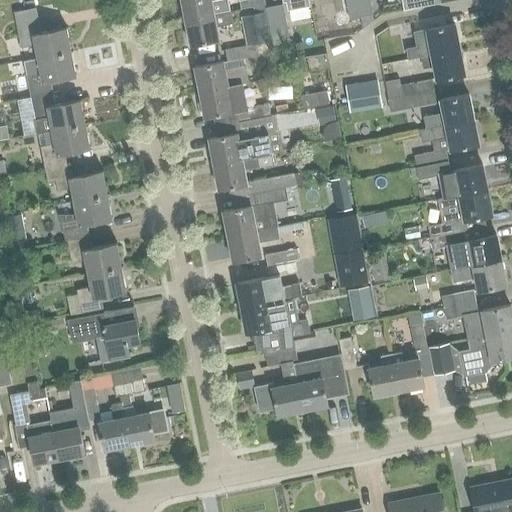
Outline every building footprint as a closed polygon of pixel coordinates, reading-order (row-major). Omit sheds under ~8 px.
[(183,0),(187,20),(216,15),(232,11),(229,0),(226,0),(213,3),(212,0),(183,0)] [(241,0),(243,9),(255,7),(256,12),(266,9),(264,0),(241,0)] [(283,0),(283,1),(286,0),(288,9),(310,5),(309,0),(283,0)] [(347,0),(351,17),(362,15),(358,0),(347,0)] [(358,0),(362,15),(374,13),(371,0),(358,0)] [(404,0),(406,10),(442,3),(441,0),(404,0)] [(283,4),(266,7),(266,9),(273,45),(290,42),(283,4)] [(216,15),(187,20),(192,45),(221,40),(218,27),(233,24),(231,12),(216,15)] [(272,41),(266,13),(243,17),(248,45),(272,41)] [(37,45),(39,57),(73,51),(68,28),(43,32),(40,20),(19,24),(23,47),(37,45)] [(418,47),(407,49),(409,60),(422,57),(460,49),(460,48),(458,40),(455,24),(415,32),(418,47)] [(226,50),(228,60),(260,54),(258,44),(226,50)] [(460,49),(422,57),(424,69),(434,67),(436,80),(465,75),(462,59),(458,59),(457,51),(460,51),(460,49)] [(39,57),(24,60),(31,97),(33,96),(54,93),(52,80),(77,75),(73,51),(39,57)] [(225,61),(196,66),(201,92),(242,84),(245,83),(249,82),(246,66),(226,70),(225,61)] [(404,96),(405,97),(412,96),(435,91),(433,79),(401,85),(399,79),(387,81),(390,99),(404,96)] [(345,85),(350,113),(382,108),(377,80),(345,85)] [(238,110),(247,108),(242,84),(201,92),(206,117),(238,111),(238,110)] [(327,91),(317,93),(320,105),(329,103),(327,91)] [(435,91),(412,96),(415,107),(437,103),(435,91)] [(57,105),(54,93),(33,96),(38,120),(36,120),(38,132),(54,129),(86,124),(82,100),(57,105)] [(423,117),(426,129),(474,119),(469,94),(440,100),(443,113),(423,117)] [(240,122),(271,116),(269,103),(247,108),(238,110),(238,111),(240,122)] [(325,108),(320,109),(323,125),(326,124),(331,121),(335,120),(333,106),(325,108)] [(239,133),(211,139),(216,164),(262,154),(262,155),(274,153),(283,151),(279,131),(276,115),(271,116),(240,122),(242,132),(239,133)] [(479,144),(474,119),(426,129),(419,130),(422,143),(431,141),(433,151),(447,148),(447,151),(450,150),(479,144)] [(86,124),(54,129),(56,144),(43,146),(47,169),(69,164),(67,153),(91,148),(86,124)] [(0,139),(9,138),(6,126),(0,127),(0,139)] [(413,155),(416,167),(452,159),(450,150),(447,151),(447,148),(433,151),(413,155)] [(262,155),(262,154),(216,164),(221,189),(249,183),(246,170),(276,164),(274,153),(262,155)] [(454,170),(452,159),(416,167),(418,178),(439,174),(454,171),(454,170)] [(69,164),(47,169),(49,181),(57,180),(59,191),(73,188),(76,201),(108,195),(103,170),(71,176),(69,164)] [(459,195),(487,190),(482,164),(454,170),(454,171),(439,174),(444,198),(459,195)] [(295,184),(304,182),(302,172),(293,174),(295,184)] [(255,193),(283,188),(295,185),(293,174),(253,182),(255,193)] [(346,178),(332,180),(334,191),(348,188),(346,178)] [(285,200),(283,188),(255,193),(257,205),(225,211),(229,236),(279,227),(274,202),(285,200)] [(440,199),(438,200),(442,223),(461,220),(461,221),(464,220),(492,215),(487,190),(459,195),(444,198),(440,199)] [(68,240),(89,236),(87,224),(113,219),(108,195),(76,201),(78,214),(64,217),(68,240)] [(356,212),(328,217),(334,251),(363,246),(356,212)] [(430,225),(432,237),(463,231),(461,220),(442,223),(430,225)] [(289,239),(307,237),(305,222),(287,224),(289,239)] [(281,239),(279,227),(229,236),(234,261),(262,256),(260,243),(281,239)] [(24,228),(8,231),(10,246),(27,243),(24,228)] [(463,231),(432,237),(434,248),(465,242),(463,231)] [(89,236),(68,240),(73,263),(87,260),(90,273),(122,267),(117,243),(92,248),(89,236)] [(465,242),(447,246),(452,270),(474,266),(503,261),(498,236),(470,241),(465,242)] [(268,266),(296,261),(300,260),(297,248),(266,254),(268,266)] [(363,248),(335,253),(340,283),(369,277),(363,248)] [(503,261),(474,266),(452,270),(454,283),(477,279),(479,291),(507,286),(503,261)] [(122,267),(90,273),(92,287),(78,290),(82,313),(103,309),(101,296),(126,291),(122,267)] [(389,268),(373,271),(375,282),(391,278),(389,268)] [(263,278),(238,283),(243,308),(293,298),(293,297),(302,295),(300,283),(290,284),(282,286),(280,276),(280,275),(267,278),(264,279),(263,278)] [(428,288),(426,276),(413,279),(415,290),(428,288)] [(349,290),(351,300),(370,297),(368,287),(349,290)] [(443,296),(445,309),(477,303),(474,290),(443,296)] [(374,316),(370,297),(351,300),(355,320),(374,316)] [(293,298),(243,308),(248,333),(272,328),(274,338),(309,331),(307,319),(297,321),(293,298)] [(477,303),(445,309),(447,318),(479,312),(477,303)] [(471,328),(473,339),(511,331),(511,306),(511,305),(483,311),(486,325),(471,328)] [(103,312),(80,317),(68,319),(72,340),(97,335),(102,360),(129,355),(129,354),(127,344),(140,341),(133,306),(103,312)] [(40,320),(38,309),(25,311),(27,322),(40,320)] [(421,313),(409,316),(411,325),(423,323),(421,313)] [(333,318),(310,322),(312,330),(335,326),(333,318)] [(417,355),(429,352),(423,323),(411,325),(417,355)] [(44,342),(41,324),(28,327),(31,345),(44,342)] [(334,328),(315,332),(317,344),(337,340),(334,328)] [(511,357),(511,331),(473,339),(475,349),(461,351),(466,376),(487,372),(494,362),(494,361),(511,357)] [(351,338),(340,340),(346,369),(357,367),(351,338)] [(0,438),(3,438),(0,423),(0,382),(12,380),(5,343),(0,344),(0,438)] [(447,343),(431,347),(436,374),(452,371),(447,343)] [(261,411),(278,408),(279,414),(304,409),(295,366),(294,362),(298,361),(296,349),(266,355),(268,367),(281,364),(286,386),(274,388),(273,383),(256,386),(261,411)] [(392,354),(394,364),(399,390),(424,385),(419,359),(404,362),(402,352),(392,354)] [(375,395),(399,390),(394,364),(392,354),(380,356),(382,367),(369,369),(375,395)] [(334,357),(295,366),(304,409),(329,404),(327,396),(342,393),(334,357)] [(236,374),(240,390),(255,387),(251,370),(236,374)] [(143,379),(113,385),(115,397),(120,396),(121,402),(130,444),(131,444),(139,442),(155,439),(154,433),(167,430),(163,410),(135,416),(133,406),(131,406),(129,394),(145,391),(143,379)] [(90,425),(89,420),(83,391),(84,391),(82,380),(69,382),(74,407),(50,412),(52,422),(60,458),(84,453),(79,427),(90,425)] [(84,391),(83,391),(89,420),(100,418),(94,388),(84,391)] [(28,392),(9,395),(16,425),(27,423),(29,422),(25,403),(30,402),(28,392)] [(182,399),(171,401),(174,413),(185,411),(182,399)] [(114,420),(99,423),(105,449),(120,446),(128,444),(130,444),(121,402),(111,405),(114,420)] [(27,423),(16,425),(20,448),(32,446),(35,463),(60,458),(52,422),(28,427),(27,423)] [(511,511),(511,479),(471,488),(475,511),(511,511)] [(443,511),(440,494),(389,505),(390,511),(443,511)]
